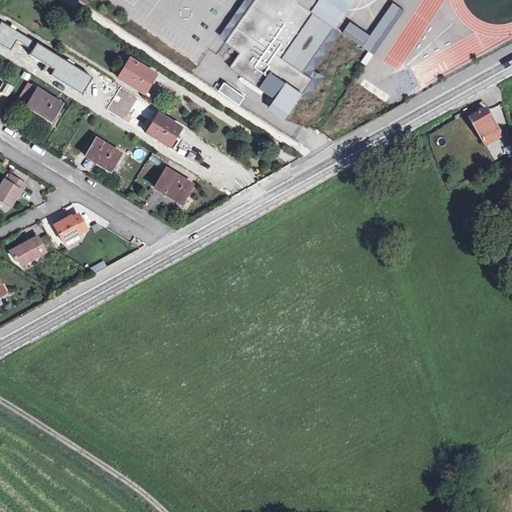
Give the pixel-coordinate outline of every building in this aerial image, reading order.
[(247,0),(218,43),(233,53),(222,69),(284,112),(305,82),(293,75),(324,31),(287,6),(291,0),(247,0)] [(391,1),(370,34),(349,20),(341,32),(374,54),(404,9),(391,1)] [(49,56),(45,65),(53,68),(57,60),(49,56)] [(130,70),(125,79),(145,91),(151,81),(154,83),(159,75),(131,57),(125,67),(130,70)] [(119,75),(125,79),(130,70),(125,67),(119,75)] [(239,104),(245,95),(223,80),(217,89),(239,104)] [(5,83),(2,95),(9,97),(12,85),(5,83)] [(37,88),(26,106),(51,121),(62,104),(37,88)] [(470,120),(482,140),(499,130),(487,111),(470,120)] [(171,146),(182,128),(159,114),(148,132),(171,146)] [(499,130),(482,140),(485,146),(502,136),(499,130)] [(94,140),(84,155),(110,172),(120,157),(94,140)] [(169,190),(184,199),(192,186),(165,170),(154,188),(166,195),(169,190)] [(4,179),(0,185),(0,199),(10,206),(20,190),(21,191),(25,184),(11,175),(7,181),(4,179)] [(181,205),(184,199),(169,190),(166,195),(181,205)] [(71,217),(71,216),(54,225),(63,242),(87,229),(78,214),(71,217)] [(37,236),(10,251),(15,259),(19,257),(22,264),(46,252),(37,236)] [(95,271),(106,268),(104,261),(93,264),(95,271)]
